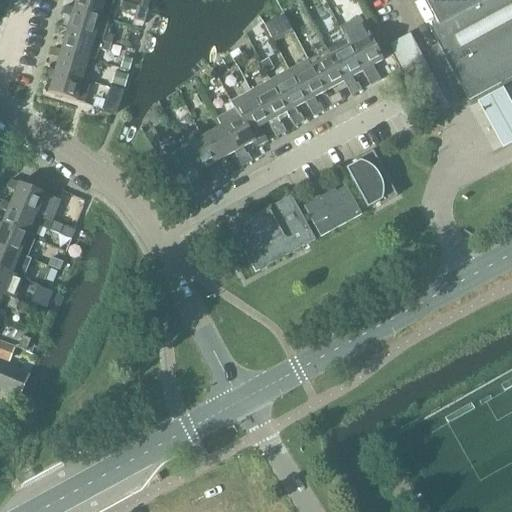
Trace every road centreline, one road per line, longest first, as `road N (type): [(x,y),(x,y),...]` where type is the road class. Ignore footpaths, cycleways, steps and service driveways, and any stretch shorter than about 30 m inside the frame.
road 1 (secondary): [(246,401),(511,255)]
road 2 (residential): [(155,241),(390,107)]
road 3 (secondary): [(44,511),(246,401)]
road 4 (residential): [(155,241),(108,193),(0,110)]
road 5 (residential): [(246,401),(155,241)]
